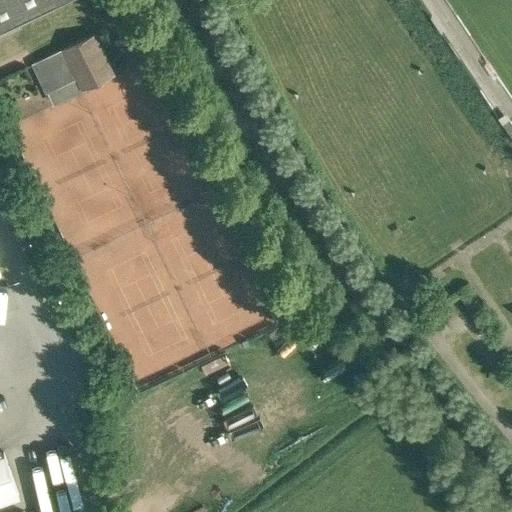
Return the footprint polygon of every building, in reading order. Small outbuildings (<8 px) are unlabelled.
[(0,0),(0,23),(48,0),(0,0)] [(93,35),(61,50),(76,79),(77,79),(82,89),(113,74),(93,35)] [(61,50),(33,64),(46,93),(76,79),(61,50)] [(511,108),(509,104),(500,110),(511,127),(511,108)] [(0,501),(18,495),(4,453),(0,454),(0,501)]
